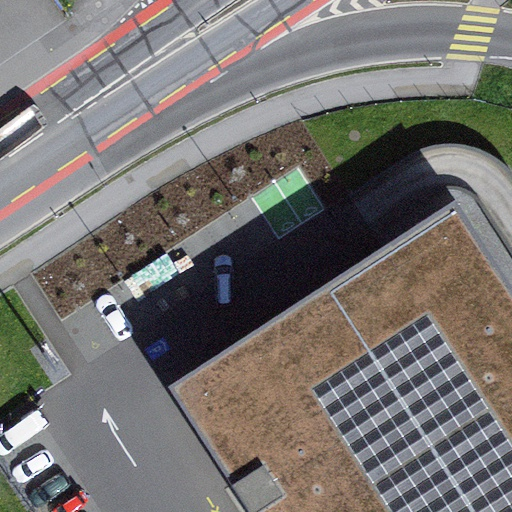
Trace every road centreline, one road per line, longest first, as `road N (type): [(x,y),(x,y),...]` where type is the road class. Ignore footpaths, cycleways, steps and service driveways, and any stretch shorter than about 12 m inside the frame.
road 1 (trunk): [(111,88),(232,76),(351,40),(511,40)]
road 2 (primary): [(111,88),(212,47),(289,0)]
road 3 (primary): [(0,164),(111,88)]
